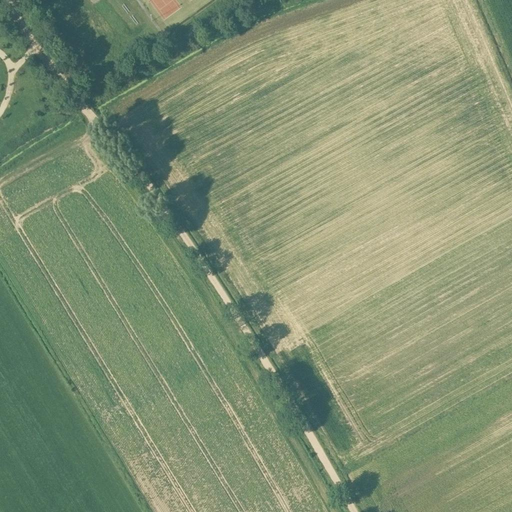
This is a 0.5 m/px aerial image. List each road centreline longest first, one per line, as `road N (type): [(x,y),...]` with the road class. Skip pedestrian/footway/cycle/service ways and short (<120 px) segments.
road 1 (track): [(353,511),(155,196),(76,97)]
road 2 (unclassified): [(76,97),(2,0)]
